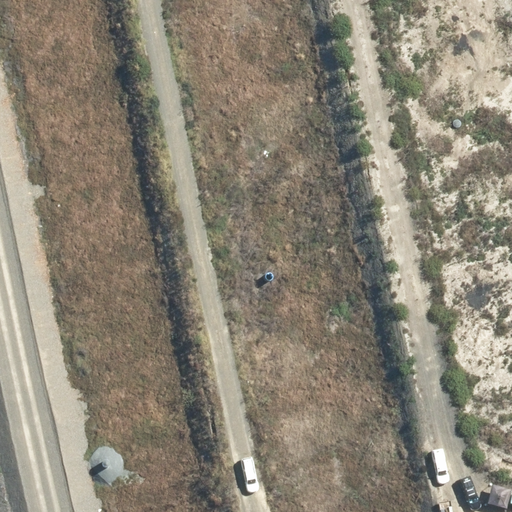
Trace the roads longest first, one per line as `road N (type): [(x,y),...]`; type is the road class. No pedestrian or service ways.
road 1 (track): [(359,0),(476,511)]
road 2 (track): [(141,0),(252,511)]
road 3 (track): [(55,511),(0,263)]
